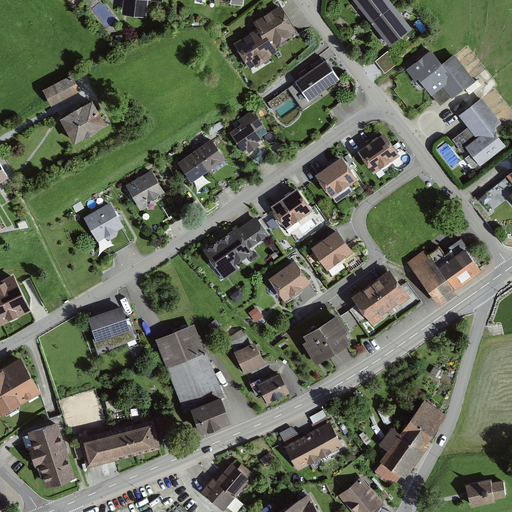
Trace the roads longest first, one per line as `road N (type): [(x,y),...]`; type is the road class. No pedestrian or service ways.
road 1 (tertiary): [(60,508),(289,413),(482,288)]
road 2 (residential): [(0,349),(183,244),(381,102)]
road 3 (residential): [(482,288),(485,306),(447,432),(406,511)]
road 4 (residential): [(427,162),(358,215),(379,259),(302,314)]
road 5 (residential): [(427,162),(511,267)]
road 6 (residential): [(303,2),(381,102)]
